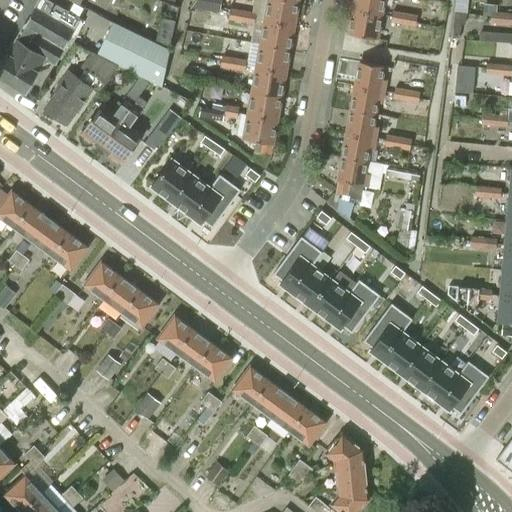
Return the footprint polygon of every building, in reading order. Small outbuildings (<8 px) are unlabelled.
[(39,0),(0,67),(0,77),(25,92),(45,58),(55,64),(81,20),(46,0),(39,0)] [(195,0),(191,8),(219,14),(221,0),(195,0)] [(297,2),(287,0),(268,0),(265,21),(293,26),(297,2)] [(382,0),(354,0),(353,9),(380,14),(382,0)] [(456,0),(456,9),(468,10),(467,0),(456,0)] [(243,11),(231,9),(228,20),(241,23),(243,11)] [(376,39),(380,14),(353,9),(348,34),(376,39)] [(253,25),(255,14),(243,11),(241,23),(253,25)] [(390,22),(403,24),(405,14),(392,11),(390,22)] [(503,24),(504,14),(491,12),(490,23),(503,24)] [(466,15),(455,13),(452,35),(459,36),(461,25),(464,25),(466,15)] [(405,14),(403,24),(415,27),(417,16),(405,14)] [(504,14),(503,24),(511,25),(511,14),(504,14)] [(174,22),(160,19),(155,43),(169,46),(174,22)] [(293,26),(265,21),(261,44),(289,49),(293,26)] [(171,51),(155,43),(114,23),(99,55),(120,66),(163,88),(171,51)] [(511,44),(511,35),(479,32),(479,41),(511,44)] [(289,49),(261,44),(256,68),(284,73),(289,49)] [(44,109),(67,126),(93,89),(100,94),(119,66),(92,52),(82,66),(86,69),(79,78),(69,71),(44,109)] [(232,70),(234,58),(222,56),(220,68),(232,70)] [(244,72),(246,60),(234,58),(232,70),(244,72)] [(359,62),(355,86),(384,91),(386,79),(382,78),(384,67),(359,62)] [(498,75),(499,65),(486,64),(485,74),(498,75)] [(474,92),(475,65),(456,65),(455,91),(474,92)] [(511,66),(499,65),(498,75),(511,76),(511,70),(511,68),(511,66)] [(284,73),(256,68),(252,92),(280,97),(284,73)] [(133,86),(132,87),(141,93),(142,92),(149,83),(140,77),(133,86)] [(384,91),(355,86),(351,109),(375,113),(378,102),(382,102),(384,91)] [(395,88),(393,100),(405,102),(407,90),(395,88)] [(407,90),(405,102),(417,104),(418,98),(419,92),(407,90)] [(280,97),(252,92),(248,115),(276,120),(280,97)] [(123,163),(141,138),(128,128),(147,103),(140,98),(134,107),(103,149),(123,163)] [(100,108),(81,133),(103,149),(134,107),(125,101),(112,117),(100,108)] [(225,105),(224,111),(223,117),(237,119),(239,108),(225,105)] [(223,117),(224,111),(200,107),(198,117),(222,121),(223,117)] [(155,128),(167,137),(182,117),(170,108),(155,128)] [(375,113),(351,109),(347,133),(376,137),(377,127),(373,126),(375,113)] [(494,127),(495,116),(481,114),(480,125),(494,127)] [(259,154),(270,156),(276,120),(248,115),(244,139),(261,142),(259,154)] [(495,116),(494,127),(507,128),(507,122),(508,117),(507,117),(495,116)] [(163,142),(151,133),(142,145),(154,154),(163,142)] [(376,137),(347,133),(343,156),(374,162),(376,150),(373,150),(376,137)] [(384,146),(389,147),(397,148),(399,137),(386,135),(384,146)] [(200,143),(210,149),(215,143),(204,136),(200,143)] [(399,137),(397,148),(398,149),(409,151),(411,140),(399,137)] [(220,156),(224,150),(215,143),(210,149),(220,156)] [(347,195),(349,183),(377,188),(382,165),(374,163),(374,162),(343,156),(336,193),(347,195)] [(150,187),(170,202),(191,174),(171,159),(150,187)] [(419,172),(395,168),(388,166),(386,176),(417,182),(419,172)] [(259,176),(250,169),(245,175),(254,182),(259,176)] [(191,174),(170,202),(189,217),(211,188),(210,188),(191,174)] [(219,175),(210,188),(211,188),(189,217),(200,225),(203,221),(212,228),(240,190),(219,175)] [(475,197),(487,199),(488,188),(476,186),(475,197)] [(488,188),(487,199),(500,200),(501,189),(488,188)] [(0,206),(8,196),(1,190),(0,190),(0,206)] [(0,218),(13,228),(31,205),(12,191),(8,196),(0,206),(0,218)] [(415,205),(406,203),(401,229),(411,231),(415,205)] [(13,228),(32,242),(49,219),(31,205),(13,228)] [(331,219),(321,211),(316,218),(326,225),(331,219)] [(68,233),(49,219),(32,242),(51,256),(68,233)] [(511,220),(507,220),(507,222),(493,220),(491,239),(496,239),(496,244),(504,245),(511,245),(511,220)] [(346,239),(355,246),(360,239),(351,232),(346,239)] [(87,247),(68,233),(51,256),(70,270),(87,247)] [(278,284),(290,293),(312,264),(312,265),(322,252),(301,237),(286,257),(273,274),(281,280),(278,284)] [(483,249),(484,238),(471,237),(470,248),(483,249)] [(484,238),(483,249),(495,250),(496,244),(496,239),(491,239),(484,238)] [(370,247),(360,239),(355,246),(365,253),(370,247)] [(511,245),(504,245),(503,255),(491,254),(490,269),(502,270),(511,271),(511,245)] [(15,266),(22,255),(15,250),(8,261),(15,266)] [(19,275),(29,260),(22,255),(15,266),(15,267),(13,270),(19,275)] [(85,285),(104,299),(120,276),(101,262),(85,285)] [(312,264),(290,293),(309,307),(331,279),(312,265),(312,264)] [(405,273),(395,266),(390,272),(400,280),(405,273)] [(511,271),(502,270),(500,295),(511,296),(511,271)] [(139,290),(120,276),(104,299),(122,313),(139,290)] [(309,307),(328,322),(350,293),(349,292),(331,279),(309,307)] [(358,280),(349,292),(350,293),(328,322),(340,330),(343,326),(351,333),(379,295),(358,280)] [(61,300),(68,289),(62,285),(54,295),(61,300)] [(0,292),(0,307),(4,310),(5,308),(15,294),(4,286),(0,292)] [(417,293),(426,300),(431,293),(422,286),(417,293)] [(477,300),(478,289),(458,288),(457,292),(456,303),(476,317),(478,300),(477,300)] [(478,288),(478,289),(477,300),(478,300),(490,301),(491,295),(491,289),(478,288)] [(67,305),(75,294),(68,289),(61,300),(67,305)] [(158,304),(139,290),(122,313),(142,327),(158,304)] [(441,301),(431,293),(426,300),(436,307),(441,301)] [(511,323),(511,296),(500,295),(491,295),(490,301),(489,309),(498,310),(497,322),(511,323)] [(369,351),(380,360),(402,331),(402,332),(412,319),(391,303),(363,341),(372,347),(369,351)] [(454,321),(464,328),(469,322),(459,314),(454,321)] [(157,339),(176,353),(193,330),(174,316),(157,339)] [(106,334),(114,323),(107,318),(100,329),(106,334)] [(478,329),(469,322),(464,328),(473,336),(478,329)] [(113,339),(121,328),(114,323),(106,334),(113,339)] [(212,344),(193,330),(176,353),(195,367),(212,344)] [(402,331),(380,360),(399,374),(421,345),(402,332),(402,331)] [(231,358),(212,344),(195,367),(214,381),(231,358)] [(399,374),(419,389),(440,360),(421,345),(399,374)] [(506,352),(496,345),(492,352),(501,359),(506,352)] [(119,357),(126,361),(130,355),(124,351),(119,357)] [(121,364),(107,355),(95,371),(109,381),(121,364)] [(161,374),(168,363),(162,358),(154,369),(161,374)] [(419,389),(438,403),(459,374),(458,374),(440,360),(419,389)] [(461,414),(473,397),(489,377),(468,361),(458,374),(459,374),(438,403),(449,411),(452,408),(461,414)] [(168,379),(175,368),(168,363),(161,374),(168,379)] [(233,389),(252,403),(269,380),(250,366),(233,389)] [(252,403),(271,417),(288,394),(269,380),(252,403)] [(35,396),(27,388),(16,398),(24,406),(35,396)] [(207,407),(214,397),(208,392),(201,402),(207,407)] [(161,403),(147,393),(134,411),(148,420),(161,403)] [(307,408),(288,394),(271,417),(290,431),(307,408)] [(221,402),(214,397),(207,407),(214,412),(221,402)] [(326,422),(307,408),(290,431),(308,445),(326,422)] [(252,442),(260,431),(254,426),(246,437),(252,442)] [(254,454),(267,436),(260,431),(252,442),(247,449),(254,454)] [(355,511),(366,499),(362,451),(342,434),(326,453),(334,460),(338,494),(330,503),(340,511),(355,511)] [(511,438),(495,460),(511,472),(511,438)] [(0,477),(16,463),(0,445),(0,477)] [(24,454),(30,461),(39,452),(33,446),(24,454)] [(45,458),(39,452),(30,461),(35,467),(45,458)] [(299,459),(293,469),(299,473),(306,464),(299,459)] [(229,471),(217,462),(205,478),(217,487),(229,471)] [(306,464),(299,473),(300,474),(306,478),(313,469),(306,464)] [(293,469),(287,477),(294,482),(300,474),(299,473),(293,469)] [(116,486),(123,480),(113,470),(110,472),(106,476),(116,486)] [(5,494),(21,511),(42,491),(26,474),(5,494)] [(61,494),(67,501),(77,492),(71,486),(61,494)] [(21,511),(54,511),(58,509),(42,491),(21,511)] [(77,492),(67,501),(73,507),(82,498),(77,492)] [(309,505),(308,507),(313,511),(330,511),(332,510),(315,497),(309,505)]
